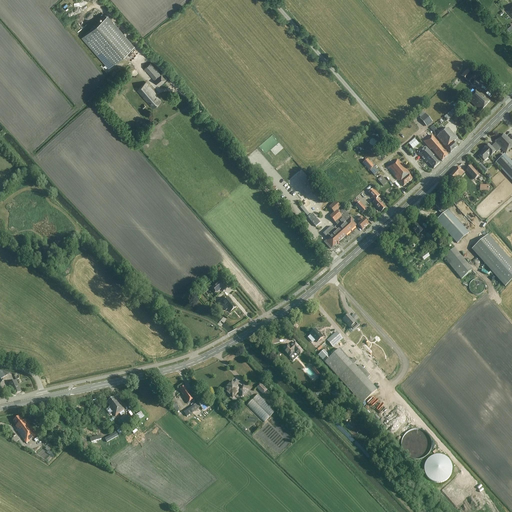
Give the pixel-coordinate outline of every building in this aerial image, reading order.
[(82,38),(108,68),(135,45),(108,15),(82,38)] [(84,21),(78,27),(83,31),(88,25),(84,21)] [(145,69),(152,79),(158,74),(151,64),(145,69)] [(461,76),(471,85),(478,78),(467,69),(461,76)] [(153,79),(159,86),(164,83),(163,82),(166,80),(167,80),(161,73),(153,79)] [(153,108),(161,102),(154,94),(155,94),(146,82),(136,90),(149,104),(150,105),(153,108)] [(482,111),(490,102),(475,88),(467,98),(482,111)] [(433,123),(426,114),(420,119),(427,128),(433,123)] [(450,153),(458,147),(454,142),(457,139),(448,128),(437,137),(450,153)] [(489,144),(485,148),(493,158),(494,157),(492,155),(496,152),(496,153),(501,149),(506,154),(511,148),(511,141),(507,136),(506,137),(503,134),(495,142),(496,143),(491,147),(489,144)] [(442,161),(448,156),(438,144),(438,143),(432,136),(430,138),(429,137),(424,142),(431,149),(442,161)] [(427,162),(434,169),(439,163),(433,156),(434,155),(426,147),(418,154),(426,163),(427,162)] [(257,152),(263,158),(267,155),(262,148),(257,152)] [(489,156),(490,157),(492,159),(493,158),(485,148),(484,149),(484,150),(479,155),(484,161),(489,156)] [(392,163),(397,158),(392,154),(387,159),(392,163)] [(496,163),(511,180),(511,162),(505,155),(497,162),(496,163)] [(367,159),(362,164),(369,171),(370,171),(374,167),(375,167),(368,160),(367,159)] [(388,168),(403,185),(404,186),(413,178),(409,175),(410,174),(410,173),(408,171),(405,167),(399,160),(395,163),(394,162),(388,168)] [(471,166),(465,171),(474,181),(480,176),(471,166)] [(449,176),(455,181),(458,177),(459,178),(464,173),(458,167),(449,176)] [(373,190),(369,194),(375,200),(379,196),(373,190)] [(381,213),(385,208),(377,200),(373,204),(381,213)] [(331,250),(337,244),(338,244),(338,243),(356,226),(352,222),(354,221),(351,218),(351,219),(348,217),(346,214),(349,210),(347,207),(343,211),(343,210),(342,210),(336,203),(335,202),(329,208),(334,213),(330,217),(338,226),(336,228),(335,227),(335,228),(331,228),(324,234),(329,240),(325,243),(331,250)] [(356,207),(362,214),(366,210),(360,203),(359,203),(358,202),(355,205),(356,206),(356,207)] [(462,202),(456,207),(459,211),(466,207),(462,202)] [(315,227),(320,223),(304,205),(299,209),(315,227)] [(457,244),(468,233),(448,210),(436,220),(457,244)] [(362,230),(368,225),(361,217),(357,221),(360,223),(358,225),(362,230)] [(418,227),(416,224),(411,228),(415,231),(414,232),(417,235),(423,231),(418,226),(418,227)] [(426,236),(431,241),(435,238),(430,232),(426,236)] [(505,287),(511,281),(511,262),(488,236),(472,250),(483,263),(505,287)] [(443,258),(461,280),(471,272),(453,250),(443,258)] [(222,280),(212,288),(214,290),(219,286),(221,289),(223,291),(228,287),(222,280)] [(469,291),(470,293),(472,295),(475,296),(477,296),(480,295),(482,293),(484,291),(484,289),(484,286),(483,284),(481,282),(479,281),(476,280),(473,281),(471,283),(469,285),(469,288),(469,291)] [(219,303),(221,306),(225,311),(227,309),(230,313),(236,308),(231,302),(228,298),(224,301),(223,300),(219,303)] [(350,329),(357,323),(353,318),(352,319),(349,315),(343,320),(350,329)] [(319,333),(316,329),(310,334),(317,343),(323,337),(320,333),(319,333)] [(336,332),(327,341),(333,348),(342,339),(336,332)] [(283,350),(289,356),(289,357),(293,361),(299,356),(303,352),(295,343),(290,347),(289,345),(283,350)] [(376,390),(367,379),(366,379),(370,376),(360,366),(357,368),(353,365),(357,362),(354,359),(351,362),(339,349),(330,357),(324,350),(318,355),(362,403),(376,390)] [(308,368),(305,371),(311,378),(314,375),(308,368)] [(0,382),(1,384),(4,381),(2,380),(6,377),(11,373),(0,371),(0,382)] [(11,382),(8,383),(11,390),(12,389),(15,395),(21,392),(16,381),(11,383),(11,382)] [(226,386),(223,390),(232,399),(238,393),(242,397),(246,393),(248,390),(246,388),(244,390),(241,387),(240,389),(232,381),(228,384),(229,385),(227,387),(226,386)] [(187,389),(185,386),(179,390),(183,396),(182,397),(187,404),(195,399),(191,392),(190,392),(188,389),(187,389)] [(337,400),(342,396),(337,390),(332,394),(337,400)] [(258,395),(247,406),(264,423),(275,412),(258,395)] [(187,417),(201,407),(203,411),(211,406),(204,397),(197,402),(198,403),(184,413),(187,417)] [(107,410),(106,410),(109,414),(112,412),(115,416),(119,413),(121,416),(125,413),(123,411),(124,410),(120,403),(118,404),(114,398),(107,403),(110,407),(109,408),(107,410)] [(144,417),(141,412),(135,416),(139,421),(144,417)] [(19,417),(13,422),(16,426),(15,427),(17,430),(16,431),(26,443),(37,435),(25,420),(23,421),(19,417)] [(415,459),(417,460),(418,459),(420,459),(421,459),(422,458),(424,458),(425,457),(426,456),(427,455),(428,454),(429,453),(429,451),(430,450),(430,449),(431,447),(431,446),(431,444),(431,443),(431,441),(430,440),(430,439),(429,437),(428,436),(427,435),(426,434),(425,433),(424,432),(423,431),(421,431),(420,430),(419,430),(417,430),(416,430),(414,430),(413,430),(411,431),(410,431),(409,432),(408,433),(406,434),(405,435),(404,436),(404,437),(403,438),(402,440),(402,441),(402,442),(401,444),(401,445),(401,447),(402,448),(402,450),(403,451),(403,452),(404,453),(405,455),(406,456),(407,456),(408,457),(410,458),(411,459),(412,459),(414,459),(415,459)] [(436,485),(439,485),(443,484),(446,483),(449,480),(451,477),(453,474),(453,470),(452,466),(450,463),(448,460),(445,458),(441,457),(438,456),(434,457),(430,459),(428,461),(425,464),(424,468),(424,472),(425,475),(426,479),(429,482),(432,484),(436,485)]
